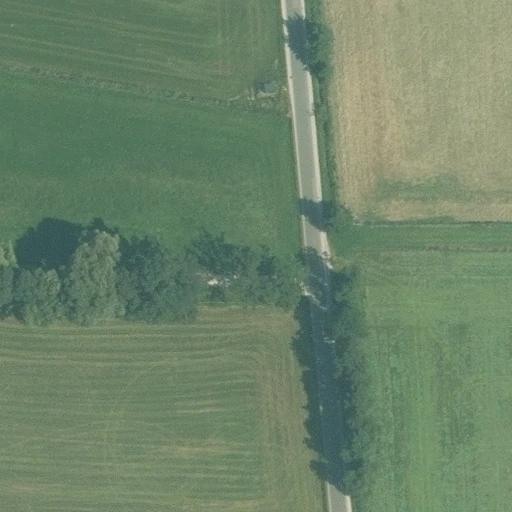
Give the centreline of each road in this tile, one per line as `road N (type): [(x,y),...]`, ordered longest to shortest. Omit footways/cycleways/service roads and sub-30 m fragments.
road 1 (tertiary): [(335,511),(291,0)]
road 2 (track): [(511,234),(311,235)]
